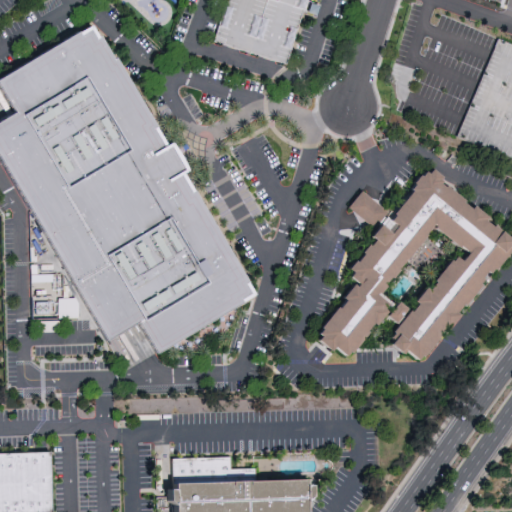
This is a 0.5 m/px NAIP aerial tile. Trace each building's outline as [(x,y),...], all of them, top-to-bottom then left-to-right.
[(284,64),(304,0),(224,0),(212,41),(284,64)] [(0,165),(104,342),(134,324),(152,356),(252,297),(189,189),(188,190),(179,174),(182,172),(164,142),(162,143),(111,57),(110,57),(96,35),(94,36),(87,25),(0,76),(0,95),(10,113),(0,119),(0,165)] [(511,251),(511,238),(427,172),(394,214),(363,188),(351,208),(379,234),(308,352),(331,364),(355,359),(387,321),(401,327),(388,345),(408,360),(432,359),(511,251)] [(0,511),(0,453),(48,452),(49,511),(0,511)] [(171,507),(171,511),(304,511),(304,500),(308,495),(308,484),(304,484),(303,479),(256,480),(256,470),(231,470),(231,459),(171,460),(171,486),(172,486),(172,489),(163,489),(163,501),(171,507)]
